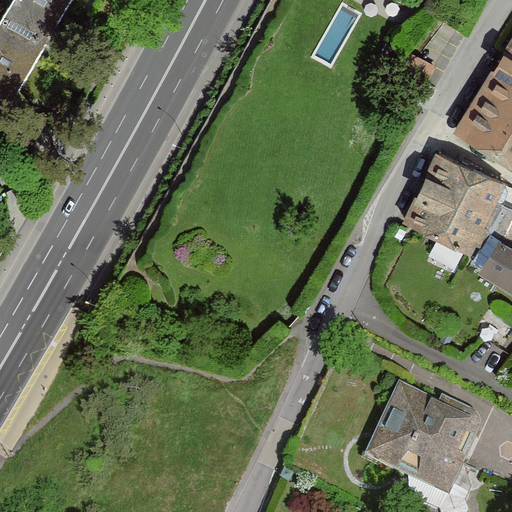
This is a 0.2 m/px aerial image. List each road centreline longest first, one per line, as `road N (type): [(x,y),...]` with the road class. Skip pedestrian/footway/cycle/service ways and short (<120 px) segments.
road 1 (residential): [(250,511),(348,294),(509,0)]
road 2 (primary): [(206,0),(0,369)]
